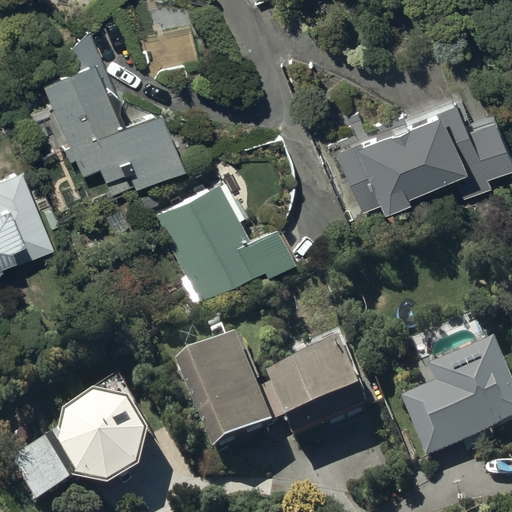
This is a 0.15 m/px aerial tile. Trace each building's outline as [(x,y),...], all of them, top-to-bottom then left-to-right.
[(87,60),(37,83),(65,145),(60,147),(65,159),(70,157),(78,175),(95,167),(108,195),(129,185),(130,187),(176,166),(150,109),(115,124),(87,60)] [(460,98),(338,150),(364,210),(382,202),(385,208),(412,196),(409,191),(454,172),(465,197),(492,185),(488,175),(511,164),(511,153),(494,111),(470,121),(460,98)] [(0,268),(50,248),(16,168),(0,174),(0,268)] [(219,178),(151,214),(199,300),(257,268),(261,275),(287,260),(268,224),(243,237),(233,219),(239,216),(219,178)] [(241,344),(179,371),(215,458),(277,432),(241,344)] [(436,392),(402,406),(427,462),(511,427),(511,384),(496,347),(429,375),(436,392)] [(342,354),(268,383),(295,446),(368,415),(342,354)] [(53,440),(13,465),(38,508),(73,486),(111,496),(143,477),(151,440),(144,431),(150,427),(139,412),(136,414),(132,409),(95,401),(65,420),(61,438),(55,442),(53,440)]
